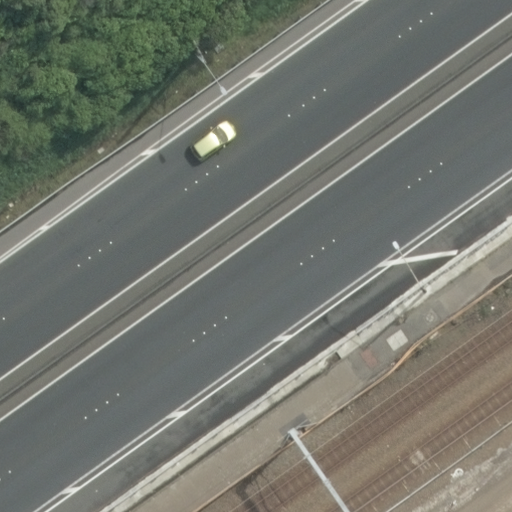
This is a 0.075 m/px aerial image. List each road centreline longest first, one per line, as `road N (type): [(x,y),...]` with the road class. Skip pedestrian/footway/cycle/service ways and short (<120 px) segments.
road 1 (trunk): [(511,133),(0,500)]
road 2 (trunk): [(0,369),(511,18)]
